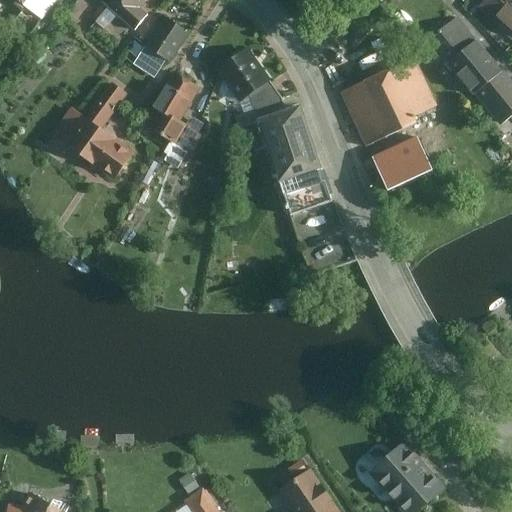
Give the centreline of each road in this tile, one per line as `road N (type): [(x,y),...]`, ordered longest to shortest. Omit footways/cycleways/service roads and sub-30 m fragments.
road 1 (tertiary): [(511,435),(454,382),(416,325),(348,177)]
road 2 (residential): [(348,177),(317,86),(292,42)]
